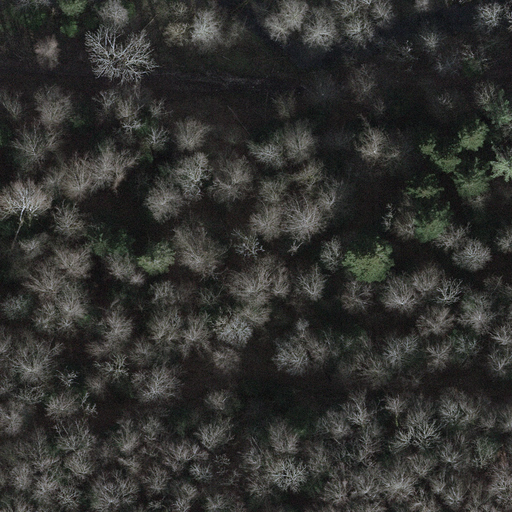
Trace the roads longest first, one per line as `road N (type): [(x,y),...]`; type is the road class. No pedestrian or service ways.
road 1 (track): [(0,324),(131,355),(511,391)]
road 2 (track): [(0,66),(308,84),(511,57)]
road 3 (track): [(0,436),(156,399),(229,364)]
